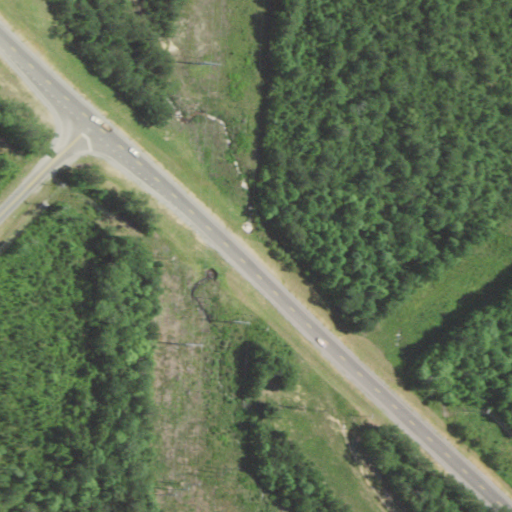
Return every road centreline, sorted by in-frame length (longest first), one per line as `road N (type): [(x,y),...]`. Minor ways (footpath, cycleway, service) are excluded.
road 1 (primary): [(500,511),(0,40)]
road 2 (residential): [(0,211),(84,123)]
